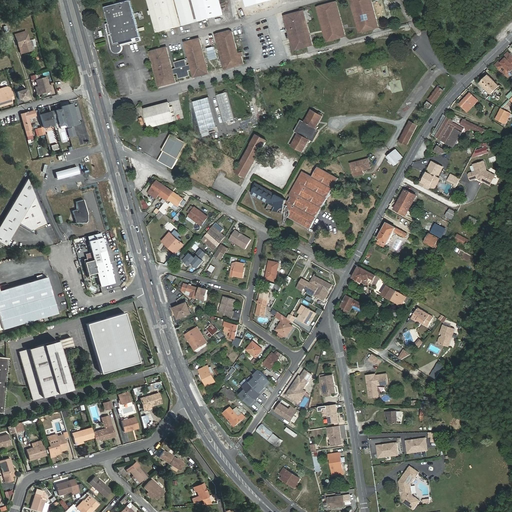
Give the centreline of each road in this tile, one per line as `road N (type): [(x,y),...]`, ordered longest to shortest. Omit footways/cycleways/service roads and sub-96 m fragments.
road 1 (tertiary): [(348,274),(433,119),(511,38)]
road 2 (tertiary): [(365,511),(333,305)]
road 3 (residential): [(263,228),(123,150),(111,153)]
road 4 (primary): [(189,405),(145,272)]
road 5 (residential): [(297,358),(225,459)]
road 6 (primary): [(145,272),(111,153)]
